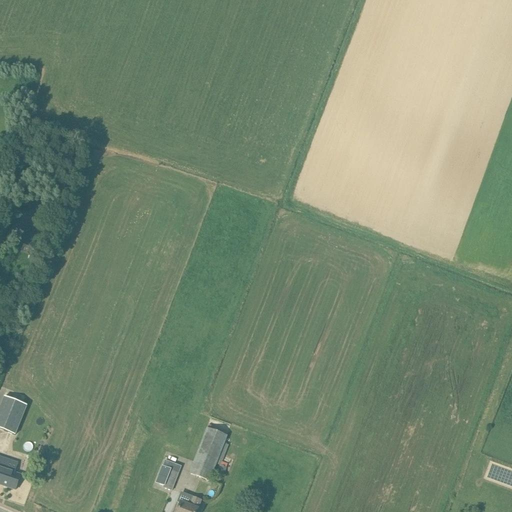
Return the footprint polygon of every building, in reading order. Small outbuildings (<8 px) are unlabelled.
[(0,408),(0,429),(15,436),(27,406),(5,397),(0,408)] [(227,437),(207,429),(190,474),(210,481),(227,437)] [(0,485),(15,490),(20,476),(7,471),(10,462),(0,458),(0,485)] [(179,473),(170,470),(173,463),(166,460),(157,483),(164,486),(163,488),(172,491),(179,473)] [(220,465),(217,473),(223,476),(226,468),(220,465)] [(196,511),(201,501),(192,498),(189,506),(181,503),(177,511),(196,511)]
